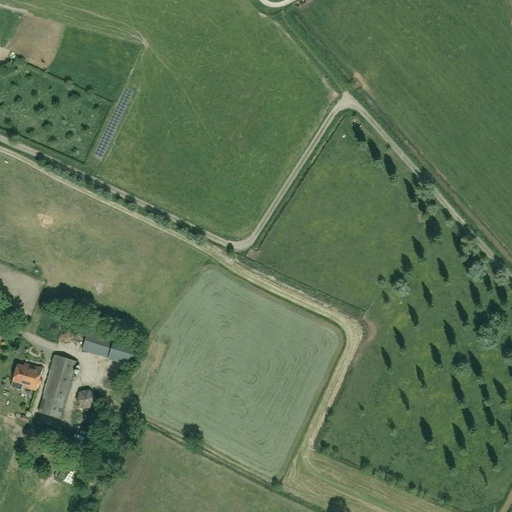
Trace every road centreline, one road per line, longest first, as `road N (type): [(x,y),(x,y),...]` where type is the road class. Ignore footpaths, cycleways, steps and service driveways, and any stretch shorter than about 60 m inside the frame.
road 1 (track): [(358,106),(337,107),(252,239),(238,246),(0,139)]
road 2 (track): [(511,280),(358,106)]
